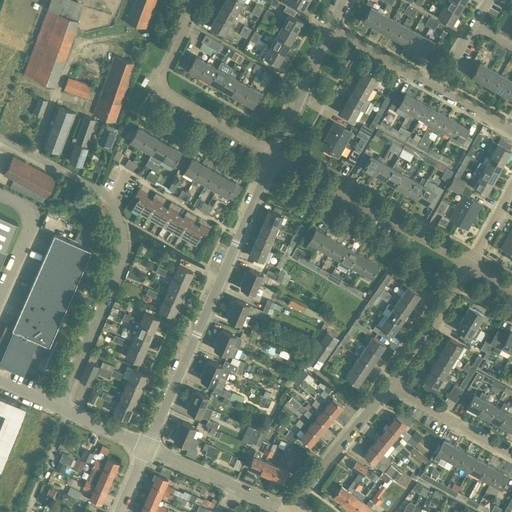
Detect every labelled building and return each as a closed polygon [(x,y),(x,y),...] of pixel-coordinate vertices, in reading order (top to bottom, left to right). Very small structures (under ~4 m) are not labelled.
[(53,86),(77,20),(84,3),(74,0),(51,0),(48,9),(24,75),(53,86)] [(145,29),(147,24),(155,0),(133,0),(125,22),(145,29)] [(236,13),(242,2),(238,0),(224,0),(222,4),(236,13)] [(304,8),(308,0),(280,0),(279,2),(286,5),(296,11),(299,6),(304,8)] [(458,13),(464,3),(459,0),(446,0),(444,5),(458,13)] [(261,12),(263,8),(264,8),(256,3),(253,8),(261,12)] [(230,23),(236,13),(222,4),(216,15),(230,23)] [(296,33),(302,22),(293,16),(296,11),(286,5),(283,11),(288,14),(282,24),(296,33)] [(408,15),(412,8),(407,5),(403,12),(408,15)] [(451,24),(458,13),(444,5),(437,16),(451,24)] [(373,27),(382,12),(370,6),(367,12),(363,10),(360,15),(364,18),(362,21),(373,27)] [(258,17),(261,12),(253,8),(251,12),(258,17)] [(413,18),(417,10),(412,8),(408,15),(413,18)] [(271,18),(274,13),(267,9),(264,14),(271,18)] [(384,33),(392,18),(382,12),(373,27),(384,33)] [(269,23),(271,18),(264,14),(261,18),(269,23)] [(224,34),(230,23),(216,15),(209,26),(224,34)] [(430,27),(434,19),(429,17),(425,24),(430,27)] [(395,39),(403,24),(392,18),(384,33),(395,39)] [(434,29),(438,22),(434,19),(430,27),(434,29)] [(290,43),(296,33),(282,24),(276,35),(290,43)] [(406,45),(414,30),(403,24),(395,39),(406,45)] [(249,34),(251,29),(244,25),(241,29),(249,34)] [(246,38),(249,34),(241,29),(239,34),(246,38)] [(416,51),(424,36),(414,30),(406,45),(416,51)] [(259,40),(259,39),(262,35),(254,31),(252,35),(259,40)] [(214,49),(218,42),(205,34),(201,42),(214,49)] [(259,40),(252,35),(249,40),(257,44),(259,40)] [(284,54),(290,43),(276,35),(270,46),(284,54)] [(427,57),(435,42),(424,36),(416,51),(427,57)] [(218,51),(222,44),(218,42),(214,49),(218,51)] [(140,54),(142,48),(133,45),(131,51),(140,54)] [(498,54),(502,47),(497,45),(493,52),(498,54)] [(278,65),(284,54),(270,46),(263,57),(278,65)] [(497,69),(502,61),(501,60),(502,57),(506,49),(502,47),(498,54),(498,55),(496,58),(491,66),(497,69)] [(235,61),(239,54),(234,51),(230,58),(235,61)] [(240,63),(244,56),(239,54),(235,61),(240,63)] [(198,76),(206,62),(195,55),(187,70),(198,76)] [(115,123),(135,64),(114,56),(93,115),(115,123)] [(209,83),(217,68),(206,62),(198,76),(209,83)] [(483,83),(490,68),(479,62),(472,77),(483,83)] [(257,73),(261,66),(256,63),(252,70),(257,73)] [(261,76),(265,69),(261,66),(257,73),(261,76)] [(219,89),(228,74),(217,68),(209,83),(219,89)] [(493,88),(501,74),(490,68),(483,83),(493,88)] [(371,88),(377,77),(364,70),(358,80),(371,88)] [(230,95),(238,80),(228,74),(219,89),(230,95)] [(504,94),(511,80),(501,74),(493,88),(504,94)] [(86,98),(90,87),(68,79),(63,90),(86,98)] [(241,101),(249,86),(238,80),(230,95),(241,101)] [(365,98),(371,88),(358,80),(352,91),(365,98)] [(391,98),(392,95),(397,87),(392,85),(386,96),(388,98),(389,96),(391,98)] [(252,107),(260,92),(249,86),(241,101),(252,107)] [(365,98),(352,91),(346,102),(359,109),(364,112),(370,101),(365,98)] [(397,92),(391,103),(397,106),(395,109),(406,115),(409,112),(416,98),(405,92),(403,95),(397,92)] [(388,98),(386,96),(380,107),(384,109),(391,98),(389,96),(388,98)] [(419,118),(427,104),(416,98),(409,112),(419,118)] [(41,116),(47,102),(38,99),(33,113),(41,116)] [(353,120),(359,109),(346,102),(340,112),(353,120)] [(430,123),(438,110),(427,104),(419,118),(429,123),(430,123)] [(59,154),(75,113),(57,106),(42,147),(59,154)] [(379,119),(384,109),(380,107),(374,118),(376,119),(377,117),(379,119)] [(438,135),(448,116),(438,110),(430,123),(429,123),(423,134),(419,142),(417,144),(419,145),(418,147),(427,152),(430,148),(427,147),(432,139),(429,138),(428,136),(431,131),(438,135)] [(451,135),(459,122),(448,116),(438,135),(442,137),(445,132),(451,135)] [(93,124),(95,119),(87,117),(86,122),(83,121),(77,140),(76,141),(87,144),(93,124)] [(370,136),(379,119),(377,117),(376,119),(374,118),(369,125),(364,122),(359,130),(370,136)] [(397,135),(398,133),(396,132),(397,130),(381,121),(379,125),(385,129),(397,135)] [(462,141),(469,128),(459,122),(451,135),(462,141)] [(344,129),(334,123),(327,135),(344,145),(351,133),(345,129),(344,129)] [(141,148),(149,134),(138,127),(130,142),(141,148)] [(111,148),(118,129),(115,128),(113,132),(105,129),(100,144),(108,147),(111,148)] [(377,141),(382,132),(377,129),(372,139),(377,141)] [(360,153),(365,145),(370,136),(359,130),(356,135),(361,138),(354,150),(360,153)] [(406,141),(409,136),(397,130),(396,132),(398,133),(397,135),(406,141)] [(392,143),(394,141),(392,140),(393,138),(383,132),(380,136),(392,143)] [(477,145),(482,135),(478,133),(472,144),(474,146),(475,144),(477,145)] [(151,154),(160,140),(149,134),(141,148),(151,154)] [(337,157),(344,145),(327,135),(320,147),(331,153),(337,157)] [(418,147),(419,145),(417,144),(419,142),(409,136),(406,141),(418,147)] [(81,166),(87,148),(86,147),(87,144),(76,141),(77,140),(73,138),(71,143),(75,144),(69,162),(81,166)] [(402,148),(404,144),(393,138),(392,140),(394,141),(392,143),(402,148)] [(500,138),(497,143),(506,148),(509,143),(500,138)] [(162,160),(170,146),(160,140),(151,154),(148,158),(159,164),(162,160)] [(504,162),(510,151),(497,143),(492,141),(489,145),(494,148),(491,154),(504,162)] [(413,155),(415,152),(413,152),(414,149),(404,144),(402,148),(413,155)] [(470,157),(477,145),(475,144),(474,146),(472,144),(466,154),(470,157)] [(173,166),(181,152),(170,146),(162,160),(173,166)] [(439,159),(440,157),(439,156),(440,154),(430,148),(427,152),(439,159)] [(423,160),(425,156),(414,149),(413,152),(415,152),(413,155),(423,160)] [(354,164),(360,153),(354,150),(348,161),(354,164)] [(449,164),(451,160),(440,154),(439,156),(440,157),(439,159),(449,164)] [(465,167),(470,157),(466,154),(460,166),(462,167),(463,165),(465,167)] [(498,172),(504,162),(491,154),(485,164),(485,165),(498,172)] [(373,174),(381,161),(370,155),(362,168),(373,174)] [(46,197),(55,179),(13,156),(3,174),(32,189),(29,195),(42,202),(45,196),(46,197)] [(434,166),(436,164),(434,163),(435,161),(425,156),(423,160),(434,166)] [(194,179),(202,164),(191,158),(183,172),(194,178),(194,179)] [(129,169),(133,162),(128,159),(124,167),(129,169)] [(93,168),(100,171),(102,164),(95,161),(93,168)] [(384,180),(391,167),(381,161),(373,174),(384,180)] [(445,172),(447,168),(435,161),(434,163),(436,164),(434,166),(445,172)] [(137,164),(133,162),(129,169),(133,172),(137,164)] [(492,183),(498,172),(485,165),(485,164),(480,162),(477,166),(482,169),(479,175),(492,183)] [(404,169),(394,163),(392,167),(391,167),(384,180),(395,186),(402,173),(404,169)] [(205,185),(213,170),(202,164),(194,179),(194,178),(191,183),(193,184),(196,186),(198,181),(205,185)] [(459,178),(465,167),(463,165),(462,167),(460,166),(451,181),(461,187),(465,181),(459,178)] [(216,191),(224,177),(213,170),(205,185),(216,191)] [(150,181),(154,174),(150,172),(146,179),(150,181)] [(486,194),(492,183),(479,175),(473,172),(471,176),(477,179),(473,186),(486,194)] [(412,179),(402,173),(395,186),(405,192),(412,179)] [(154,174),(150,181),(154,184),(158,177),(154,174)] [(227,197),(235,183),(224,177),(216,191),(227,197)] [(412,179),(405,192),(416,198),(423,185),(426,180),(422,177),(419,183),(412,179)] [(169,188),(168,189),(172,190),(174,192),(179,182),(174,179),(169,188)] [(443,189),(427,180),(426,180),(423,185),(416,198),(432,208),(443,189)] [(459,192),(461,187),(451,181),(448,186),(459,192)] [(140,213),(148,198),(145,197),(147,194),(138,189),(133,198),(136,200),(132,208),(140,213)] [(182,199),(186,192),(182,190),(178,197),(182,199)] [(187,202),(191,195),(186,192),(182,199),(187,202)] [(81,212),(86,202),(69,193),(63,203),(74,208),(72,212),(75,214),(77,210),(81,212)] [(148,218),(160,196),(155,194),(152,200),(148,198),(140,213),(148,218)] [(473,216),(480,204),(469,199),(470,198),(463,194),(456,207),(473,216)] [(156,222),(164,207),(161,206),(165,199),(160,196),(148,218),(156,222)] [(193,204),(199,207),(202,200),(197,197),(193,204)] [(441,215),(447,204),(441,200),(434,211),(441,215)] [(163,226),(176,205),(171,202),(167,209),(164,207),(156,222),(163,226)] [(204,211),(208,204),(203,202),(199,209),(204,211)] [(208,214),(212,207),(208,204),(204,211),(208,214)] [(171,231),(180,216),(177,215),(181,208),(176,205),(163,226),(171,231)] [(467,228),(473,216),(456,207),(449,219),(455,222),(467,228)] [(283,230),(285,226),(280,223),(283,216),(269,210),(264,222),(278,228),(283,230)] [(179,235),(191,214),(187,211),(183,218),(180,216),(171,231),(179,235)] [(0,264),(7,249),(5,248),(17,221),(0,213),(0,264)] [(187,240),(195,225),(193,223),(197,217),(191,214),(179,235),(187,240)] [(273,239),(278,228),(264,222),(259,233),(273,239)] [(209,229),(200,224),(198,227),(195,225),(187,240),(195,244),(200,236),(204,238),(209,229)] [(298,236),(304,227),(300,224),(293,236),(295,237),(297,235),(298,236)] [(318,248),(326,235),(315,229),(308,242),(318,248)] [(5,325),(0,336),(0,357),(1,358),(7,361),(17,365),(24,368),(33,372),(45,344),(49,345),(65,308),(71,295),(84,265),(91,249),(54,233),(12,328),(5,325)] [(268,250),(273,239),(259,233),(254,244),(268,250)] [(292,247),(298,236),(297,235),(295,237),(293,236),(288,245),(292,247)] [(329,254),(337,241),(326,235),(318,248),(329,254)] [(511,253),(511,237),(508,236),(501,248),(508,251),(508,252),(511,253)] [(340,260),(347,247),(337,241),(329,254),(340,260)] [(263,261),(268,250),(254,244),(249,255),(263,261)] [(286,258),(292,247),(288,245),(282,256),(286,258)] [(308,266),(310,262),(300,256),(303,250),(296,246),(291,256),(308,266)] [(350,266),(357,253),(347,247),(340,260),(336,266),(341,268),(344,262),(350,266)] [(361,272),(368,259),(357,253),(350,266),(361,272)] [(280,269),(281,268),(286,258),(282,256),(276,267),(280,269)] [(371,278),(379,265),(368,259),(361,272),(371,278)] [(318,272),(321,268),(310,262),(308,266),(318,272)] [(188,282),(193,271),(178,265),(173,276),(188,282)] [(385,286),(392,275),(396,270),(392,267),(381,283),(385,286)] [(263,274),(249,268),(248,270),(246,270),(243,277),(259,284),(263,274)] [(331,274),(321,268),(318,272),(329,279),(330,277),(329,276),(330,274),(331,274)] [(128,277),(139,280),(140,273),(130,270),(128,277)] [(268,270),(266,276),(272,278),(275,273),(268,270)] [(331,274),(330,274),(329,276),(330,277),(329,279),(340,285),(342,280),(331,274)] [(183,293),(188,282),(173,276),(168,287),(183,293)] [(254,294),(259,284),(243,277),(240,285),(241,286),(240,288),(254,294)] [(350,291),(352,286),(342,280),(340,285),(350,291)] [(404,290),(400,296),(412,305),(419,295),(417,293),(421,288),(412,282),(409,286),(402,282),(399,286),(404,290)] [(393,296),(383,289),(385,286),(381,283),(374,293),(378,296),(389,303),(393,296)] [(361,297),(363,292),(352,286),(350,291),(361,297)] [(178,304),(183,293),(168,287),(164,298),(178,304)] [(372,305),(378,296),(374,293),(367,303),(369,305),(370,303),(372,305)] [(406,315),(412,305),(400,296),(393,306),(406,315)] [(173,316),(178,304),(164,298),(159,309),(173,316)] [(250,304),(235,298),(234,300),(233,300),(229,308),(245,314),(250,304)] [(279,310),(281,305),(272,301),(267,299),(265,304),(274,308),(279,310)] [(290,299),(288,303),(303,311),(305,307),(290,299)] [(357,318),(356,318),(362,322),(366,317),(364,316),(372,305),(370,303),(369,305),(367,303),(357,318)] [(399,325),(406,315),(393,306),(388,303),(386,306),(390,310),(386,316),(399,325)] [(271,314),(274,308),(265,304),(262,311),(267,313),(267,312),(271,314)] [(322,320),(324,315),(317,312),(305,306),(303,312),(314,317),(322,320)] [(476,325),(482,315),(469,306),(462,317),(476,325)] [(241,324),(245,314),(229,308),(226,315),(228,316),(227,318),(241,324)] [(154,329),(159,318),(145,312),(140,323),(154,329)] [(391,335),(399,325),(386,316),(379,326),(391,335)] [(476,325),(462,317),(456,328),(462,331),(459,337),(469,343),(472,338),(474,339),(481,328),(476,325)] [(370,328),(362,322),(356,318),(345,334),(348,336),(349,334),(351,336),(356,327),(365,334),(370,328)] [(149,340),(154,329),(140,323),(135,334),(149,340)] [(219,331),(216,338),(232,345),(237,348),(242,338),(222,329),(221,331),(219,331)] [(261,340),(263,334),(254,329),(251,335),(256,338),(261,340)] [(323,361),(338,339),(328,331),(307,361),(311,364),(316,356),(323,361)] [(489,342),(494,345),(500,334),(495,331),(489,342)] [(500,334),(494,345),(500,349),(500,348),(511,354),(511,352),(511,351),(511,332),(509,331),(506,337),(500,334)] [(144,351),(149,340),(135,334),(130,345),(144,351)] [(348,336),(345,334),(339,344),(343,347),(351,336),(349,334),(348,336)] [(378,355),(385,345),(372,336),(365,346),(378,355)] [(237,348),(232,345),(216,338),(213,346),(214,347),(213,349),(233,358),(237,348)] [(456,356),(462,346),(449,338),(443,349),(456,356)] [(337,356),(343,347),(339,344),(332,353),(337,356)] [(139,363),(144,351),(130,345),(125,356),(139,363)] [(370,365),(378,355),(365,346),(358,357),(370,365)] [(279,354),(288,357),(289,352),(280,349),(279,354)] [(449,367),(456,356),(443,349),(437,359),(449,367)] [(339,381),(343,375),(330,366),(337,356),(332,353),(322,369),(339,381)] [(297,367),(301,359),(290,354),(287,361),(297,367)] [(476,369),(482,358),(478,355),(471,366),(476,369)] [(364,375),(370,365),(358,357),(351,366),(364,375)] [(448,380),(451,375),(446,372),(449,367),(437,359),(430,369),(448,380)] [(240,373),(243,368),(238,366),(225,360),(222,366),(209,360),(208,362),(206,361),(203,369),(219,376),(226,379),(230,369),(240,373)] [(98,366),(87,361),(78,381),(90,386),(98,366)] [(102,361),(100,367),(104,369),(112,372),(113,369),(114,366),(102,361)] [(469,379),(476,369),(471,366),(468,364),(464,370),(468,372),(465,376),(469,379)] [(357,385),(364,375),(351,366),(344,377),(357,385)] [(112,372),(104,369),(100,367),(99,367),(96,373),(109,379),(111,375),(119,379),(120,376),(112,372)] [(142,386),(147,374),(132,368),(127,379),(142,386)] [(219,376),(203,369),(200,377),(201,377),(200,380),(214,386),(215,385),(222,388),(226,379),(219,376)] [(448,380),(430,369),(424,380),(428,382),(425,387),(434,392),(443,377),(448,380)] [(494,380),(484,374),(478,371),(469,384),(477,388),(481,379),(493,385),(494,383),(492,382),(494,380)] [(298,375),(293,381),(299,385),(303,380),(298,375)] [(463,389),(469,379),(465,376),(459,386),(463,389)] [(137,397),(142,386),(127,379),(123,390),(137,397)] [(503,390),(505,386),(494,380),(492,382),(494,383),(493,385),(503,390)] [(459,386),(455,384),(447,396),(455,401),(463,389),(459,386)] [(511,395),(511,389),(505,386),(503,390),(511,395)] [(133,408),(137,397),(123,390),(118,401),(133,408)] [(210,396),(195,390),(194,392),(193,392),(189,399),(205,406),(210,396)] [(325,398),(328,393),(324,390),(320,394),(325,398)] [(235,394),(232,393),(227,391),(224,396),(233,400),(240,403),(243,396),(236,393),(235,394)] [(484,400),(487,395),(482,392),(480,397),(473,394),(466,407),(477,413),(484,400)] [(0,467),(2,469),(28,406),(0,393),(0,467)] [(315,400),(311,397),(307,393),(304,397),(311,404),(316,408),(320,404),(315,400)] [(231,406),(233,400),(224,396),(222,402),(231,406)] [(301,404),(291,396),(288,400),(297,408),(298,408),(304,413),(303,413),(308,418),(312,413),(308,410),(307,409),(305,408),(301,404)] [(334,416),(343,406),(333,397),(324,408),(334,416)] [(205,406),(189,399),(186,407),(188,407),(186,410),(208,420),(213,410),(205,406)] [(267,413),(274,403),(267,399),(261,409),(267,413)] [(495,405),(484,400),(477,413),(487,419),(495,405)] [(128,419),(133,408),(118,401),(113,413),(128,419)] [(505,411),(509,405),(504,403),(501,409),(495,405),(487,419),(498,425),(505,411)] [(326,426),(334,416),(324,408),(316,417),(326,426)] [(509,431),(511,424),(511,414),(505,411),(498,425),(509,431)] [(410,437),(401,430),(407,423),(396,415),(388,425),(399,433),(398,434),(414,446),(417,442),(410,437)] [(318,436),(326,426),(316,417),(308,427),(318,436)] [(300,427),(304,423),(298,419),(295,423),(300,427)] [(179,422),(176,430),(192,437),(196,427),(182,421),(181,423),(179,422)] [(256,429),(247,425),(241,440),(250,444),(256,429)] [(390,443),(390,444),(394,447),(394,448),(405,457),(409,453),(399,444),(400,442),(395,438),(398,434),(399,433),(388,425),(380,435),(390,443)] [(310,446),(318,436),(308,427),(300,437),(310,446)] [(293,441),(298,435),(290,429),(285,435),(293,441)] [(176,430),(173,438),(174,438),(173,441),(187,447),(185,454),(194,458),(197,451),(194,450),(199,440),(192,437),(176,430)] [(416,430),(410,437),(417,442),(419,441),(423,436),(416,430)] [(382,453),(391,461),(397,466),(401,468),(404,465),(394,457),(391,454),(392,453),(386,448),(390,444),(390,443),(380,435),(372,445),(382,453)] [(448,459),(455,446),(444,440),(434,458),(438,460),(441,456),(448,459)] [(213,458),(218,448),(205,442),(202,448),(206,450),(205,454),(213,458)] [(271,457),(274,450),(277,444),(272,442),(271,445),(269,449),(270,449),(267,455),(271,457)] [(383,470),(386,467),(391,461),(382,453),(372,445),(364,455),(383,470)] [(109,449),(102,446),(100,451),(107,454),(109,449)] [(425,463),(429,459),(413,446),(410,451),(425,463)] [(458,465),(466,452),(455,446),(448,459),(458,465)] [(90,462),(95,453),(84,449),(80,458),(90,462)] [(259,473),(265,461),(259,458),(260,454),(255,452),(248,467),(259,473)] [(469,471),(476,458),(466,452),(458,465),(469,471)] [(70,465),(73,458),(62,453),(59,460),(70,465)] [(114,472),(118,462),(107,457),(105,463),(95,459),(93,463),(114,472)] [(479,477),(487,463),(476,458),(469,471),(479,477)] [(80,469),(82,464),(76,461),(73,467),(80,469)] [(270,478),(276,466),(265,461),(259,473),(270,478)] [(362,475),(366,469),(357,461),(352,468),(359,473),(362,475)] [(109,482),(114,472),(93,463),(89,473),(109,482)] [(490,483),(497,469),(487,463),(479,477),(490,483)] [(395,481),(402,473),(391,464),(384,472),(395,481)] [(55,470),(62,473),(65,468),(57,465),(55,470)] [(282,483),(287,471),(276,466),(270,478),(282,483)] [(501,489),(508,475),(497,469),(490,483),(501,489)] [(369,476),(375,480),(378,476),(372,472),(369,476)] [(382,472),(379,476),(385,481),(388,477),(382,472)] [(430,476),(422,472),(420,477),(434,484),(436,480),(435,480),(437,476),(432,473),(430,476)] [(105,492),(109,482),(89,473),(84,483),(105,492)] [(341,484),(333,495),(343,503),(351,492),(354,487),(358,482),(363,476),(362,475),(359,473),(347,489),(341,484)] [(172,494),(173,493),(174,489),(165,485),(168,479),(157,474),(152,485),(172,494)] [(444,490),(447,486),(436,480),(434,484),(444,490)] [(100,503),(105,492),(84,483),(82,488),(92,492),(89,498),(100,503)] [(417,483),(412,489),(419,493),(423,486),(417,483)] [(361,499),(353,510),(355,511),(366,511),(371,507),(374,502),(378,497),(382,491),(386,487),(383,484),(371,500),(369,498),(366,503),(361,499)] [(172,494),(152,485),(148,495),(158,500),(161,494),(171,498),(185,504),(187,499),(173,493),(172,494)] [(456,497),(457,494),(455,494),(457,491),(447,486),(444,490),(456,497)] [(78,499),(81,492),(70,487),(67,493),(78,499)] [(49,488),(46,495),(52,497),(55,491),(49,488)] [(466,502),(468,497),(457,491),(455,494),(457,494),(456,497),(466,502)] [(351,492),(343,503),(353,510),(361,499),(351,492)] [(107,493),(103,501),(110,505),(115,497),(107,493)] [(194,502),(197,496),(191,493),(189,499),(194,502)] [(166,509),(156,505),(158,500),(148,495),(143,505),(159,511),(175,511),(166,508),(166,509)] [(392,495),(386,505),(392,509),(398,500),(392,495)] [(479,503),(471,499),(468,497),(466,502),(476,508),(479,503)] [(483,511),(488,511),(490,509),(481,504),(485,498),(482,497),(479,503),(476,508),(483,511)] [(425,511),(426,511),(430,501),(426,499),(421,509),(419,511),(425,511)] [(411,511),(415,504),(410,502),(407,508),(405,507),(402,511),(411,511)]
